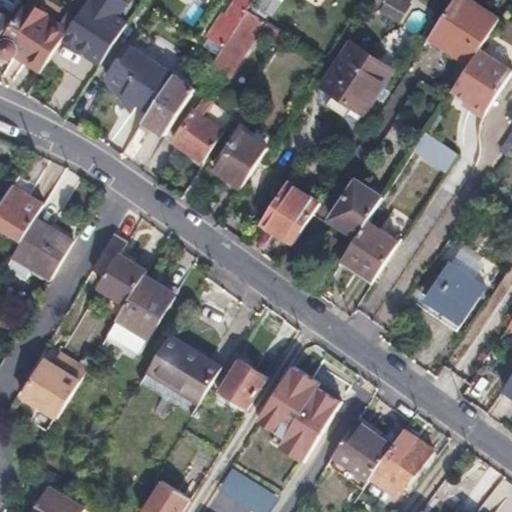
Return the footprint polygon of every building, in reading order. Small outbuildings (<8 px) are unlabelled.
[(89,0),(71,29),(65,39),(92,57),(117,18),(90,0),(89,0)] [(231,35),(249,8),(254,0),(236,0),(227,15),(223,12),(208,35),(224,46),(231,35)] [(388,0),(381,12),(403,25),(415,4),(407,0),(388,0)] [(500,20),(469,0),(453,0),(448,9),(428,39),(469,66),(479,51),(500,20)] [(14,17),(2,35),(5,38),(3,41),(2,44),(2,48),(4,52),(7,55),(11,56),(15,56),(18,55),(21,54),(23,50),(47,65),(65,39),(71,29),(26,1),(14,17)] [(14,17),(0,7),(0,38),(2,35),(14,17)] [(92,57),(101,63),(127,25),(117,18),(92,57)] [(224,46),(211,66),(225,74),(245,44),(231,35),(224,46)] [(393,70),(351,43),(322,86),(336,94),(327,104),(344,115),(352,105),(364,114),(393,70)] [(124,97),(149,114),(174,77),(132,49),(123,63),(119,60),(106,79),(126,93),(124,97)] [(468,108),(484,119),(511,74),(511,71),(479,51),(469,66),(452,92),(471,104),(468,108)] [(145,120),(166,134),(198,87),(176,74),(174,77),(149,114),(145,120)] [(175,142),(206,162),(226,131),(205,117),(215,101),(206,95),(175,142)] [(216,169),(244,188),(270,147),(242,129),(216,169)] [(413,152),(444,172),(456,153),(426,133),(413,152)] [(288,181),(261,222),(293,245),(315,212),(321,203),(288,181)] [(329,220),(357,238),(368,222),(383,199),(383,198),(355,181),(329,220)] [(43,204),(12,186),(0,206),(0,227),(22,240),(34,220),(43,204)] [(34,220),(22,240),(12,256),(34,269),(52,280),(74,243),(34,220)] [(357,238),(345,258),(375,279),(398,243),(368,222),(357,238)] [(458,252),(450,264),(475,282),(483,269),(458,252)] [(145,271),(116,253),(96,286),(125,304),(142,276),(145,271)] [(34,269),(12,256),(5,268),(26,281),(34,269)] [(475,282),(450,264),(427,300),(463,323),(485,288),(475,282)] [(172,295),(142,276),(125,304),(107,335),(136,354),(172,295)] [(219,366),(164,333),(163,336),(142,369),(197,401),(219,366)] [(21,396),(56,418),(86,370),(58,352),(50,365),(42,361),(21,396)] [(246,412),(267,379),(239,361),(219,393),(246,412)] [(197,401),(142,369),(138,377),(135,381),(189,414),(197,401)] [(293,392),(280,384),(270,400),(282,408),(293,392)] [(370,475),(393,443),(357,421),(340,445),(335,453),(341,458),(368,478),(370,475)] [(432,450),(403,430),(393,443),(370,475),(397,497),(418,467),(420,468),(432,450)] [(333,469),(360,489),(368,478),(341,458),(333,469)] [(233,470),(221,493),(258,511),(273,511),(283,495),(233,470)] [(182,511),(190,501),(161,483),(143,511),(182,511)] [(81,511),(83,510),(47,488),(32,511),(81,511)] [(488,511),(499,498),(489,491),(472,511),(488,511)] [(511,511),(511,508),(499,498),(488,511),(511,511)]
